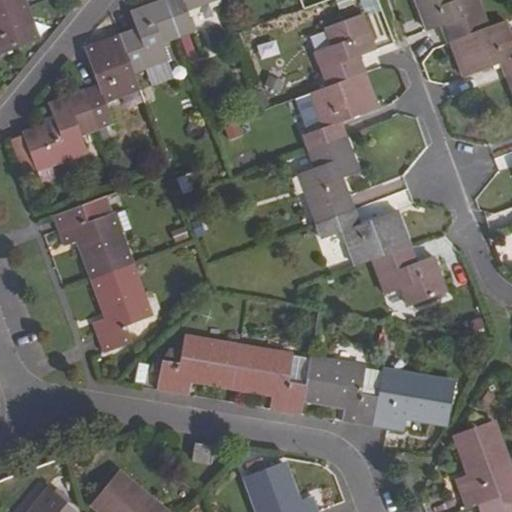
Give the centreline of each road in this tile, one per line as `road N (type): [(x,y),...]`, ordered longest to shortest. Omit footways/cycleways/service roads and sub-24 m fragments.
road 1 (residential): [(28,398),(348,463),(366,511)]
road 2 (residential): [(404,61),(481,277),(511,303)]
road 3 (residential): [(98,0),(0,117)]
